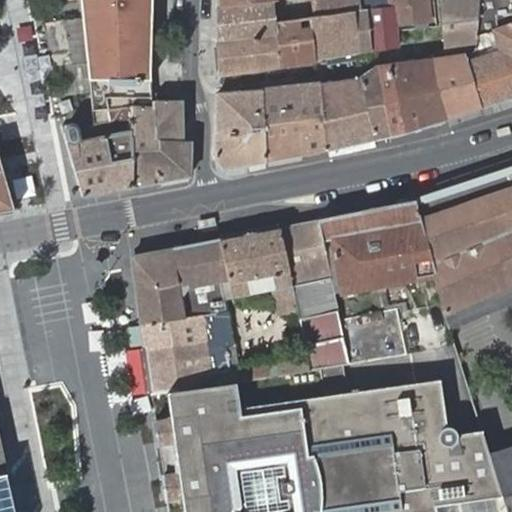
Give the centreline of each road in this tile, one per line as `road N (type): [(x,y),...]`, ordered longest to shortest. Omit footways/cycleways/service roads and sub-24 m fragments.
road 1 (primary): [(212,199),(436,154),(511,130)]
road 2 (primary): [(0,238),(212,199)]
road 3 (residential): [(212,199),(191,74),(192,0)]
